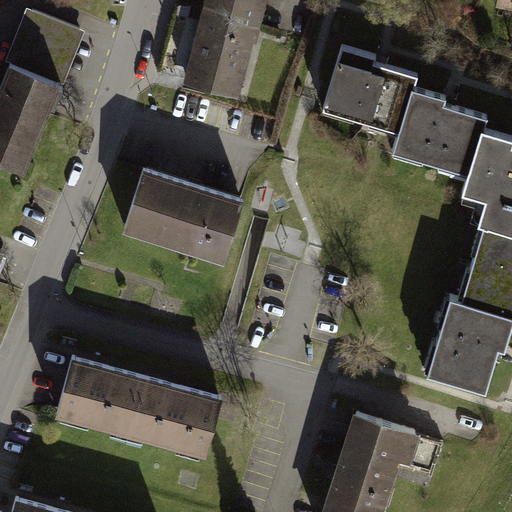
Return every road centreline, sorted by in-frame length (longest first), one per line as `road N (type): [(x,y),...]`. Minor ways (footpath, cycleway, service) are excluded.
road 1 (residential): [(39,305),(320,386),(283,511)]
road 2 (residential): [(39,305),(145,0)]
